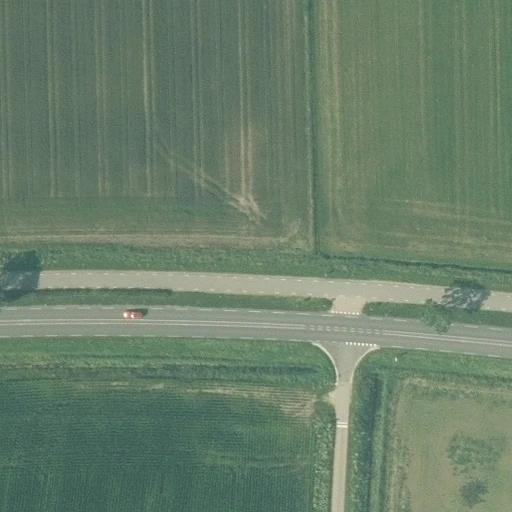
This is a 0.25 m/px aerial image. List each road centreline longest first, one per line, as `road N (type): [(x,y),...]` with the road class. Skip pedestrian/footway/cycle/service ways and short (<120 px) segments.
road 1 (unclassified): [(0,282),(144,279),(352,290)]
road 2 (primary): [(349,330),(0,325)]
road 3 (unclassified): [(336,511),(349,330)]
road 4 (primary): [(511,345),(349,330)]
road 5 (unclassified): [(352,290),(511,305)]
